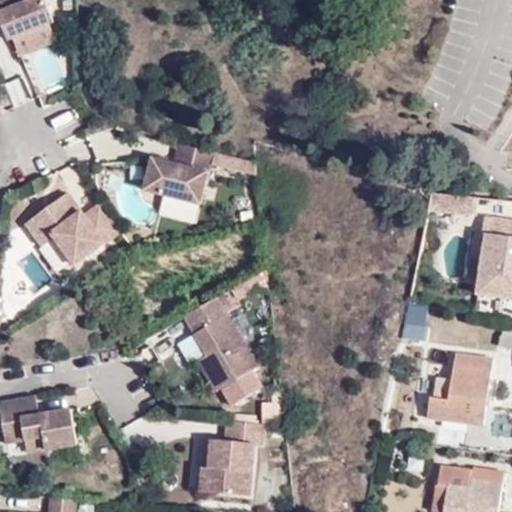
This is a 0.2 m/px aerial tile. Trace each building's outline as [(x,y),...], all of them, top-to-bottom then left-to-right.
[(0,0),(0,16),(6,14),(16,39),(63,21),(54,0),(0,0)] [(0,55),(0,67),(5,78),(21,71),(12,50),(0,55)] [(176,160),(155,155),(147,188),(168,193),(202,202),(204,202),(217,150),(182,141),(176,160)] [(73,188),(29,220),(46,243),(58,233),(80,261),(126,226),(105,198),(89,210),(88,209),(86,207),(73,188)] [(163,211),(197,220),(202,202),(168,193),(163,211)] [(250,195),(233,198),(237,219),(254,216),(250,195)] [(433,195),(429,211),(476,216),(477,198),(433,195)] [(437,220),(430,256),(445,259),(452,222),(437,220)] [(511,228),(482,224),(481,236),(485,237),(477,295),(496,298),(497,292),(511,293),(511,228)] [(219,295),(185,315),(208,355),(198,361),(217,391),(260,367),(219,295)] [(403,338),(424,343),(428,325),(415,323),(419,304),(411,302),(403,338)] [(511,327),(498,325),(495,346),(511,348),(511,327)] [(449,399),(431,396),(428,416),(483,426),(496,359),(457,352),(449,399)] [(46,409),(42,390),(4,396),(12,439),(31,436),(50,433),(52,446),(84,440),(77,403),(46,409)] [(267,420),(228,417),(227,437),(214,436),(210,465),(203,464),(201,488),(254,493),(258,440),(265,440),(267,420)] [(50,433),(31,436),(34,449),(52,446),(50,433)] [(214,436),(204,434),(201,464),(203,464),(210,465),(214,436)] [(406,448),(389,445),(386,470),(403,472),(406,448)] [(474,472),(473,472),(440,467),(433,511),(499,511),(503,485),(473,481),(474,472)] [(474,469),(473,472),(474,472),(473,481),(503,485),(505,474),(474,469)] [(77,511),(79,495),(53,493),(51,511),(49,511),(12,508),(11,511),(77,511)]
